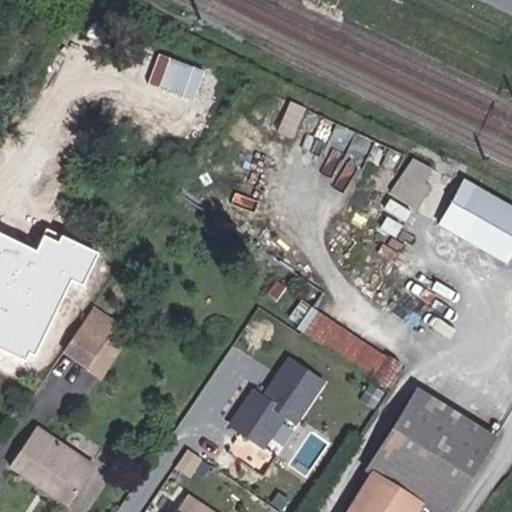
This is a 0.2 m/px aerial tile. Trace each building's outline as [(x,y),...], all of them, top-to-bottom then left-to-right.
[(391,195),(400,201),(424,166),(415,162),(391,195)] [(511,260),(511,257),(511,201),(460,177),(437,226),(511,260)] [(364,379),(381,356),(310,307),(293,329),(364,379)] [(63,347),(86,363),(108,332),(84,316),(63,347)] [(272,433),(284,441),(327,379),(289,353),(262,392),(252,385),(227,422),(263,447),(272,433)] [(481,460),(494,438),(419,387),(405,408),(481,460)] [(356,511),(448,511),(481,460),(405,408),(365,469),(379,479),(356,511)] [(11,461),(68,500),(93,464),(36,424),(11,461)]
